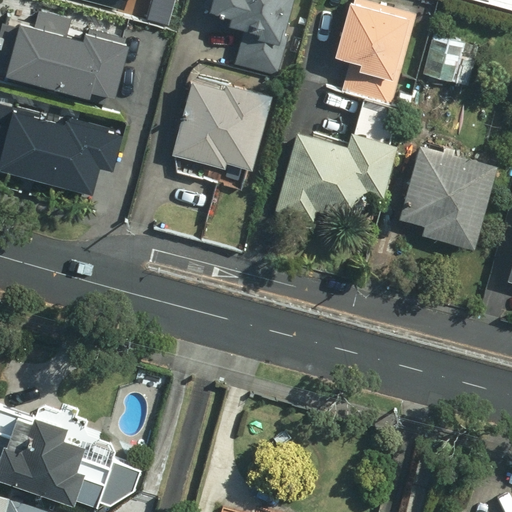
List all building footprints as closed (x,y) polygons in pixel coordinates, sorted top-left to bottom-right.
[(202,0),(199,11),(222,17),(219,27),(274,42),(285,0),(202,0)] [(511,0),(466,0),(511,12),(511,0)] [(409,19),(343,1),(326,62),(342,66),(336,88),(387,102),(409,19)] [(31,11),(26,29),(8,24),(0,51),(0,75),(77,96),(78,92),(104,99),(119,40),(79,30),(75,42),(60,38),(65,21),(31,11)] [(474,42),(429,33),(420,78),(465,87),(474,42)] [(215,83),(213,90),(183,82),(165,147),(169,148),(167,154),(221,168),(222,162),(245,168),(262,103),(258,102),(260,95),(215,83)] [(0,172),(81,194),(88,167),(104,172),(113,136),(0,106),(0,172)] [(341,145),(291,132),(271,209),(310,219),(313,207),(353,218),(360,192),(374,196),(388,144),(344,133),(341,145)] [(490,164),(411,144),(392,217),(418,224),(415,235),(468,249),(490,164)] [(214,182),(165,170),(155,211),(204,222),(214,182)] [(511,227),(497,278),(511,282),(511,227)] [(111,446),(0,410),(0,480),(90,509),(92,502),(103,506),(128,489),(136,465),(108,456),(111,446)] [(2,511),(58,511),(5,499),(2,511)]
